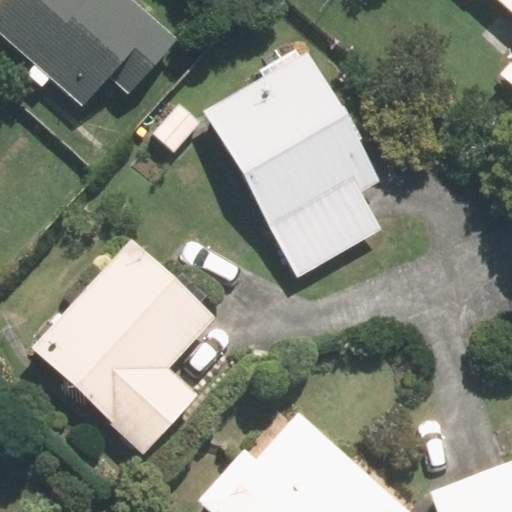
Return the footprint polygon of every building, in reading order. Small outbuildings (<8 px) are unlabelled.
[(0,0),(0,47),(77,114),(102,85),(124,104),(175,46),(121,0),(0,0)] [(511,0),(484,0),(511,23),(511,68),(498,84),(511,96),(511,0)] [(376,188),(304,58),(194,118),(267,248),(376,188)] [(211,328),(123,248),(22,359),(137,464),(194,401),(167,376),(211,328)] [(400,511),(295,421),(216,511),(400,511)] [(511,511),(511,466),(422,497),(426,511),(511,511)]
